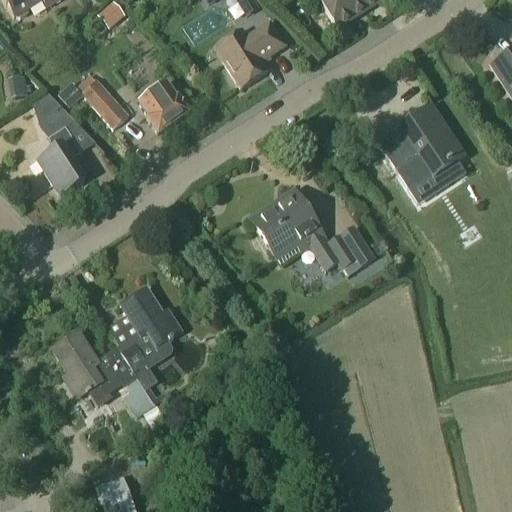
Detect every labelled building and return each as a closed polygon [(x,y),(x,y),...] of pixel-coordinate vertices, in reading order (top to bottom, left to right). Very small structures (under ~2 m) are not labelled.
[(46,10),(61,0),(0,0),(13,21),(14,21),(19,24),(28,18),(27,12),(41,3),(46,10)] [(206,0),(212,12),(227,6),(238,30),(256,22),(245,0),(206,0)] [(337,31),(380,3),(377,0),(319,0),(317,1),(337,31)] [(260,66),(284,51),(269,27),(245,42),(241,35),(214,53),(240,93),(267,76),(260,66)] [(511,54),(488,70),(511,106),(511,54)] [(165,86),(136,106),(145,120),(145,121),(157,138),(158,137),(187,117),(175,100),(166,89),(165,86)] [(112,102),(96,116),(112,135),(128,121),(112,102)] [(429,112),(376,147),(396,177),(407,194),(444,169),(446,171),(456,164),(457,166),(462,163),(429,112)] [(84,186),(70,164),(80,158),(65,134),(54,140),(48,143),(52,154),(36,165),(60,202),(84,186)] [(326,248),(318,236),(297,205),(285,213),(282,207),(251,227),(276,264),(295,252),(299,260),(309,254),(324,277),(336,269),(341,276),(343,275),(347,281),(357,275),(373,265),(353,232),(326,248)] [(117,354),(150,406),(155,404),(147,392),(156,387),(147,373),(163,363),(156,352),(180,337),(166,316),(161,319),(146,295),(120,311),(140,343),(131,348),(130,346),(117,354)] [(76,404),(88,396),(98,412),(112,403),(109,398),(122,389),(123,392),(125,391),(129,398),(122,403),(134,422),(145,416),(142,411),(150,406),(117,354),(97,367),(78,338),(51,355),(67,378),(62,382),(76,404)] [(165,455),(174,481),(206,470),(197,444),(165,455)] [(131,511),(123,484),(97,492),(102,511),(131,511)]
